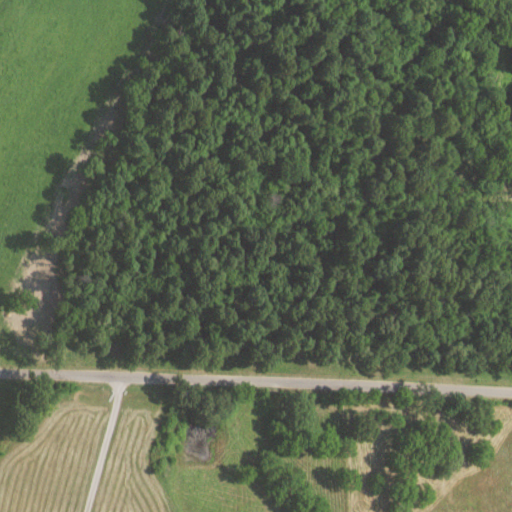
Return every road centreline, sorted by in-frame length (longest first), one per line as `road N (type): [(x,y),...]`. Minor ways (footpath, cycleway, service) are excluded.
road 1 (residential): [(511,391),(0,370)]
road 2 (residential): [(124,375),(85,511)]
